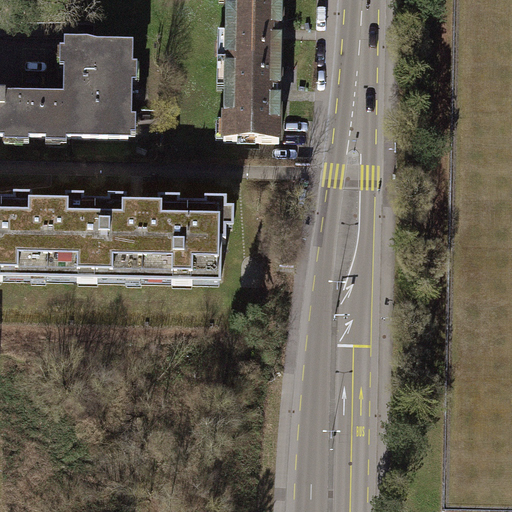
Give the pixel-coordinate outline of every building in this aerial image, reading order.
[(225,0),(225,64),(281,65),(281,0),(225,0)] [(511,511),(511,0),(452,0),(442,511),(511,511)] [(0,136),(127,138),(129,48),(68,48),(67,93),(87,94),(86,105),(0,102),(0,136)] [(281,65),(225,64),(224,142),(279,143),(281,65)] [(0,280),(1,281),(1,273),(76,275),(76,283),(96,283),(97,276),(172,278),(172,284),(191,285),(191,276),(220,276),(220,242),(225,242),(226,203),(206,202),(206,208),(179,208),(179,202),(159,202),(159,206),(126,205),(126,201),(109,200),(109,206),(83,206),(84,199),(65,199),(65,205),(30,204),(30,199),(15,198),(15,205),(0,204),(0,280)]
